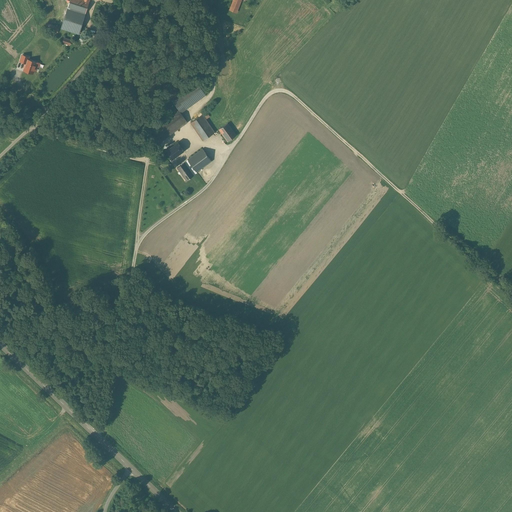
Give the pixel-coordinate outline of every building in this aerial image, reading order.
[(90,0),(69,0),(61,28),(79,34),(90,0)] [(233,0),(230,9),(236,12),(241,0),(233,0)] [(57,32),(59,27),(48,24),(46,29),(57,32)] [(69,45),(72,39),(64,36),(61,42),(69,45)] [(26,63),(28,59),(29,57),(22,55),(20,61),(26,63)] [(28,59),(26,63),(24,70),(33,73),(34,70),(35,71),(37,66),(38,67),(39,63),(37,62),(28,59)] [(166,139),(189,122),(181,110),(157,127),(166,139)] [(193,122),(205,139),(217,131),(208,118),(212,116),(208,111),(193,122)] [(220,128),(229,141),(238,135),(229,121),(220,128)] [(172,161),(187,151),(179,140),(164,150),(172,161)] [(187,159),(197,172),(212,161),(202,149),(187,159)] [(186,180),(197,172),(187,159),(177,167),(186,180)]
